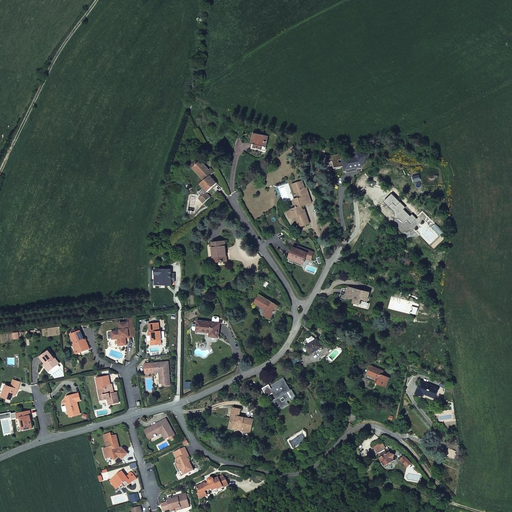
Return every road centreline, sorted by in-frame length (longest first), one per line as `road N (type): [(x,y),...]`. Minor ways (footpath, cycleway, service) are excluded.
road 1 (residential): [(176,404),(190,439),(211,456),(280,476),(299,476),(358,427),(377,424),(397,436),(452,503)]
road 2 (track): [(0,174),(50,66),(97,0)]
road 3 (residential): [(176,404),(273,360),(295,315)]
road 4 (track): [(357,511),(375,486),(389,483),(478,511)]
road 5 (residential): [(295,315),(290,287),(230,197)]
road 6 (residential): [(0,457),(127,417)]
